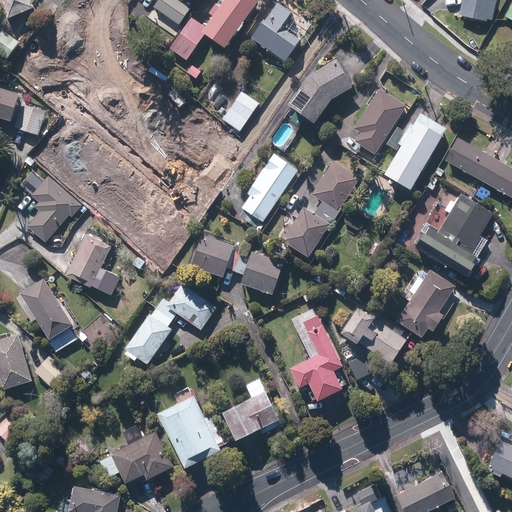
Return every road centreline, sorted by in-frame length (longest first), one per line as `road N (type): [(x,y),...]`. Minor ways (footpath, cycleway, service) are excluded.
road 1 (tertiary): [(511,318),(473,377),(448,394),(220,511)]
road 2 (secondary): [(364,0),(413,44),(511,106)]
